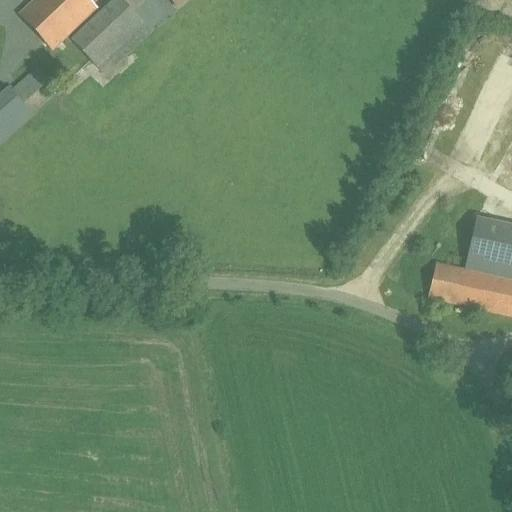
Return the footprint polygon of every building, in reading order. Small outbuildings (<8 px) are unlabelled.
[(97,9),(88,0),(35,0),(20,15),(53,50),(97,9)] [(194,0),(168,0),(179,13),(194,0)] [(116,78),(161,33),(135,7),(90,52),(116,78)] [(476,40),(465,62),(481,69),(492,48),(476,40)] [(0,144),(2,143),(32,116),(32,115),(23,105),(49,81),(37,68),(10,91),(11,92),(0,101),(0,144)] [(511,226),(476,218),(464,271),(436,264),(428,299),(511,317),(511,226)]
